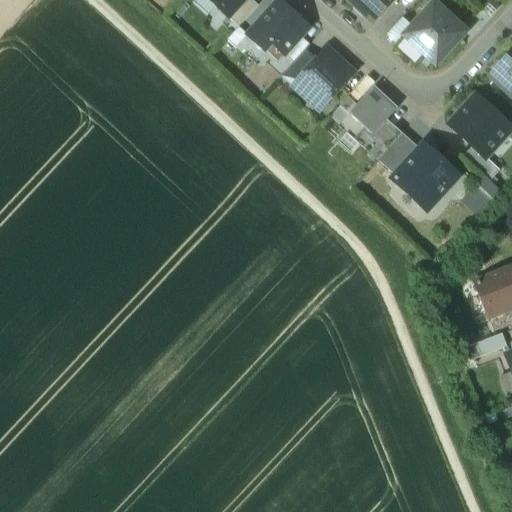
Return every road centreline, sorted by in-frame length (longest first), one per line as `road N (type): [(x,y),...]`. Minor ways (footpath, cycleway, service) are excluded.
road 1 (track): [(94,0),(361,246),(387,288),(478,511)]
road 2 (residential): [(311,0),(405,96),(437,108),(511,22)]
